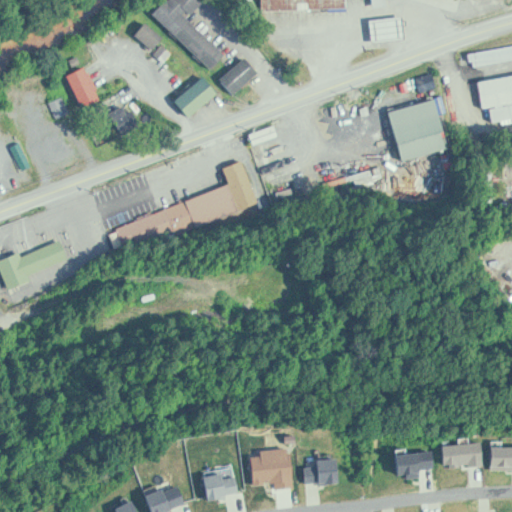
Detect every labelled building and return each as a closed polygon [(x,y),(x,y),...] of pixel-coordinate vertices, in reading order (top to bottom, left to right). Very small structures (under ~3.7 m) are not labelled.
[(215,70),(229,55),(191,18),(207,2),(204,0),(169,0),(157,14),(215,70)] [(350,10),(350,0),(263,0),(264,11),(350,10)] [(375,17),(375,40),(407,40),(407,17),(375,17)] [(138,34),(157,50),(167,38),(148,22),(138,34)] [(511,45),(471,53),(472,61),(475,61),(476,66),(511,59),(511,45)] [(235,94),(263,73),(250,57),(223,77),(235,94)] [(71,75),(86,109),(105,101),(90,67),(71,75)] [(195,119),(222,92),(206,75),(178,102),(195,119)] [(511,104),(485,110),(480,82),(511,75),(511,104)] [(392,111),(438,98),(453,151),(406,164),(392,111)] [(48,105),(53,117),(70,110),(65,99),(48,105)] [(511,118),(492,123),(490,109),(511,104),(511,118)] [(125,133),(139,126),(128,106),(115,114),(125,133)] [(2,132),(0,133),(0,181),(20,173),(2,132)] [(76,156),(67,132),(49,139),(57,163),(76,156)] [(261,206),(247,161),(226,167),(232,188),(119,223),(127,248),(261,206)] [(1,261),(22,252),(25,256),(64,240),(71,257),(31,273),(34,278),(14,288),(1,261)]
